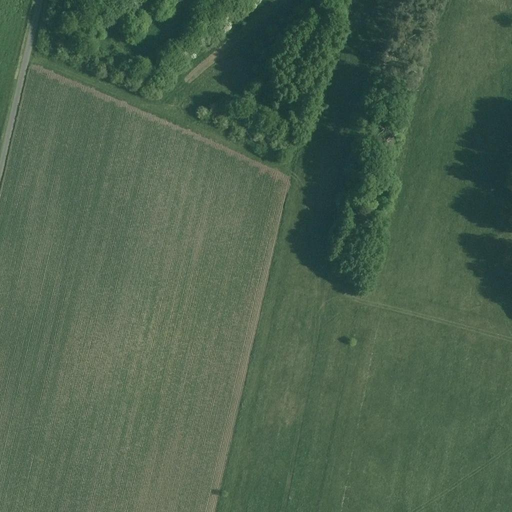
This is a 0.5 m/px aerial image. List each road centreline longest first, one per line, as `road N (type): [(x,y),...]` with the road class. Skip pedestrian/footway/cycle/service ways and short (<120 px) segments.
road 1 (track): [(511,338),(344,291),(329,250),(357,119)]
road 2 (unclassified): [(39,0),(0,171)]
